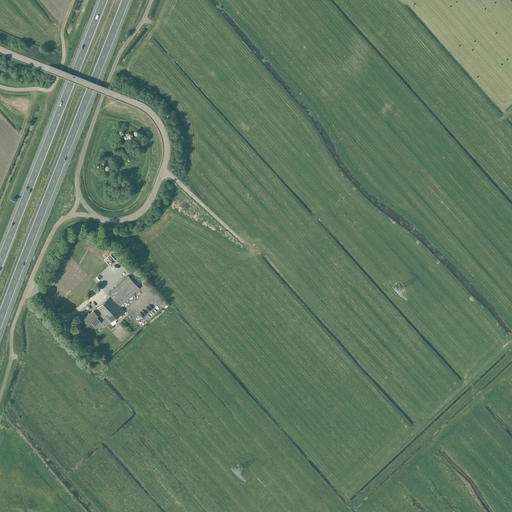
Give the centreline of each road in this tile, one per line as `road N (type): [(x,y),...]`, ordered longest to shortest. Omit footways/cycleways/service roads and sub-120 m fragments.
road 1 (motorway): [(0,327),(126,0)]
road 2 (unclassified): [(96,217),(127,219),(148,203),(166,157),(161,127),(136,103),(0,49)]
road 3 (motorway): [(102,0),(0,261)]
road 4 (unclassified): [(79,195),(77,171),(99,104),(151,0)]
road 5 (unclassified): [(0,396),(17,313),(55,227),(69,216)]
